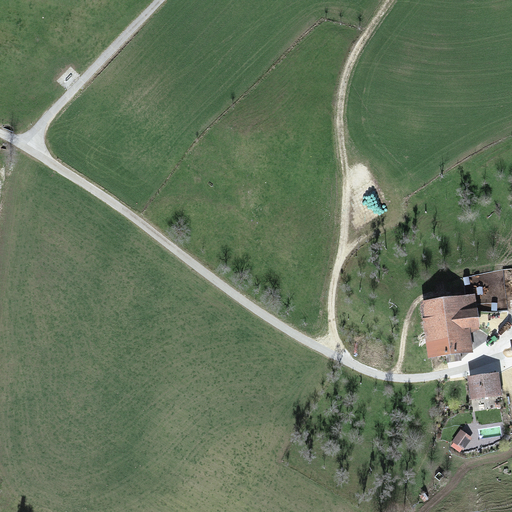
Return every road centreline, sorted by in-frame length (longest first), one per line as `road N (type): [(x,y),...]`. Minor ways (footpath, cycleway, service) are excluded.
road 1 (track): [(0,134),(138,217),(349,364)]
road 2 (track): [(349,364),(331,319),(343,183),(339,122),(357,54),(392,0)]
road 3 (track): [(0,121),(31,123),(50,112),(164,0)]
road 4 (track): [(349,364),(419,377),(489,361)]
